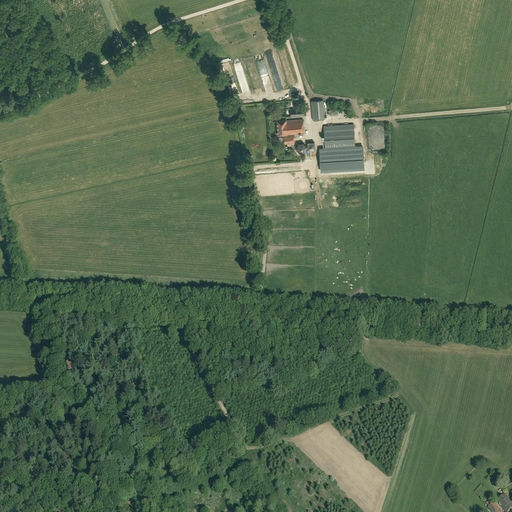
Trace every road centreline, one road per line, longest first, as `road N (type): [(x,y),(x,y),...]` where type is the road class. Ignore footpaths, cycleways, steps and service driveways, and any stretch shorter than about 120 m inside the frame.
road 1 (track): [(29,299),(511,331)]
road 2 (track): [(259,314),(265,234),(254,169),(314,163),(313,130)]
road 3 (track): [(29,299),(103,511)]
road 4 (track): [(301,447),(290,440),(247,448),(175,308)]
road 5 (track): [(511,109),(312,124)]
road 6 (track): [(100,504),(236,452),(241,441)]
